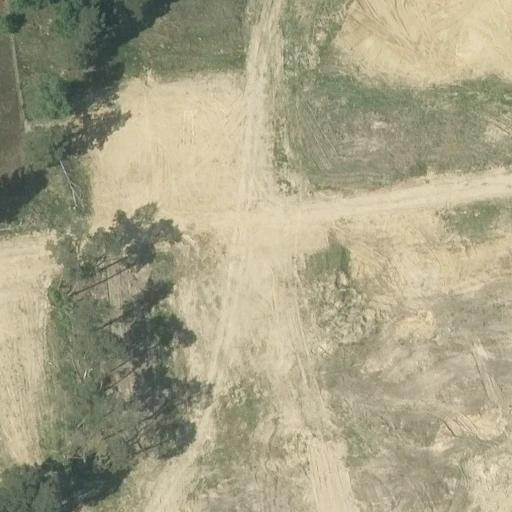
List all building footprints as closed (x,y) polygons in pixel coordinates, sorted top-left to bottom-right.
[(451,66),(464,32),(378,0),(358,0),(348,28),(451,66)] [(511,41),(511,2),(506,0),(493,0),(482,29),(511,41)] [(408,281),(511,268),(511,235),(387,251),(391,282),(408,280),(408,281)] [(278,439),(307,435),(286,269),(255,273),(264,342),(209,349),(200,282),(170,285),(185,397),(188,397),(194,449),(223,446),(214,376),(270,369),(278,439)] [(0,464),(1,475),(32,471),(8,293),(0,294),(0,464)] [(175,511),(172,491),(143,495),(145,511),(175,511)]
